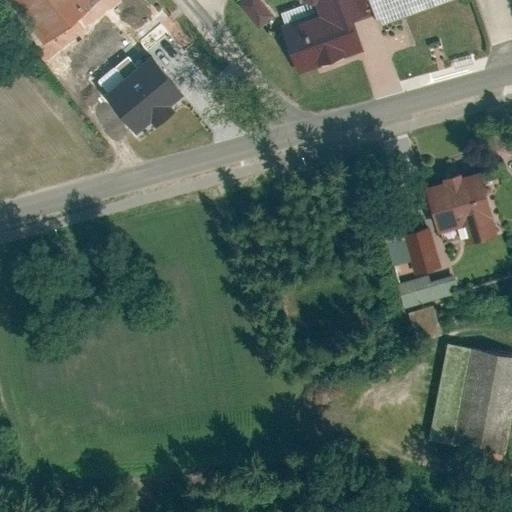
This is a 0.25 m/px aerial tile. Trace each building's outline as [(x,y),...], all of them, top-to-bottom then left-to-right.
[(38,0),(66,29),(95,0),(38,0)] [(151,0),(110,0),(99,15),(147,50),(172,16),(151,0)] [(265,0),(242,0),(239,3),(262,27),(277,12),(265,0)] [(377,0),(295,0),(280,6),(301,62),(350,44),(339,15),(377,1),(377,0)] [(457,0),(377,0),(377,1),(386,25),(457,0)] [(156,56),(136,70),(130,62),(121,68),(129,79),(111,92),(137,127),(184,94),(156,56)] [(440,182),(423,187),(437,235),(457,229),(461,244),(498,233),(480,171),(461,176),(459,172),(440,177),(440,182)] [(428,227),(403,233),(413,271),(438,264),(428,227)] [(410,311),(419,340),(444,332),(435,304),(410,311)] [(497,475),(511,399),(511,353),(447,341),(427,439),(451,444),(447,465),(497,475)]
